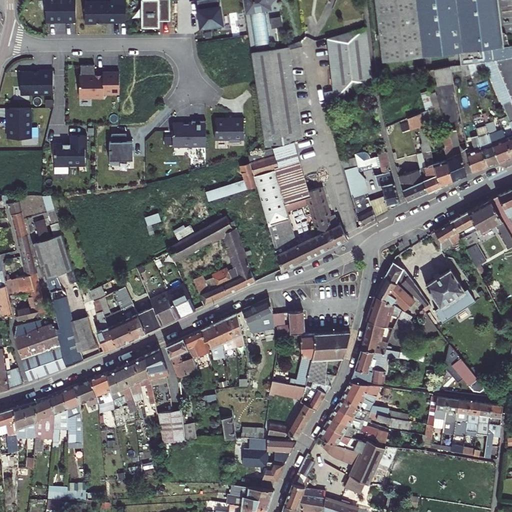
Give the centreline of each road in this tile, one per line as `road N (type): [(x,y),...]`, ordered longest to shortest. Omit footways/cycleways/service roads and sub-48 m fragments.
road 1 (residential): [(271,285),(0,398)]
road 2 (residential): [(364,305),(352,361),(304,443),(276,511)]
road 3 (residential): [(3,45),(180,44),(191,89)]
road 4 (residential): [(511,173),(370,242)]
